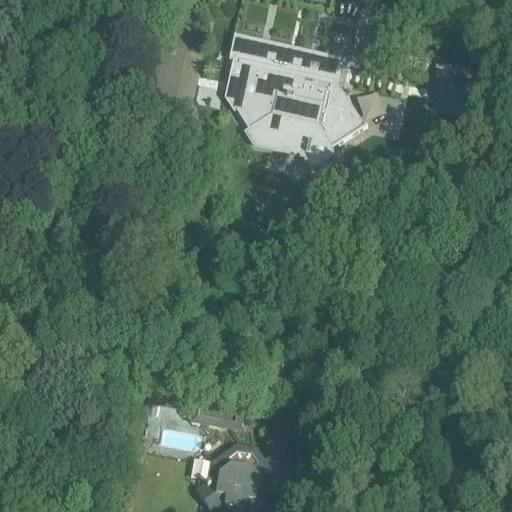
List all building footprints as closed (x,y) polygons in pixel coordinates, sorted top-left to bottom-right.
[(286,0),(286,2),(327,9),(328,0),(286,0)] [(366,78),(392,80),(395,47),(395,35),(370,33),(366,78)] [(233,65),(225,103),(234,117),(237,116),(238,118),(258,149),(307,159),(305,169),(318,171),(336,160),(331,153),(364,132),(338,90),(338,87),(341,87),(345,65),(235,40),(230,64),(233,65)] [(230,390),(202,384),(198,405),(227,410),(230,390)] [(193,411),(190,426),(216,431),(216,428),(240,432),(243,420),(193,411)] [(278,505),(293,507),(298,481),(279,456),(267,465),(268,466),(265,469),(254,455),(243,464),(234,452),(212,468),(209,488),(197,497),(207,511),(222,511),(225,511),(231,511),(273,511),(277,510),(275,507),(278,504),(278,505)]
